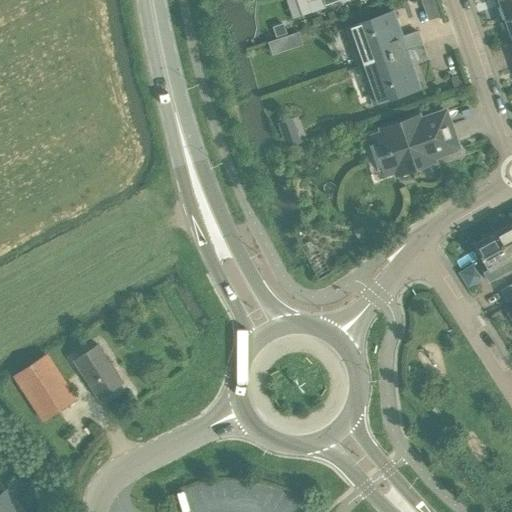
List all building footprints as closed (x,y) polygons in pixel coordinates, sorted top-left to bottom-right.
[(305,0),(310,13),(325,7),(324,5),(338,0),(305,0)] [(511,0),(497,0),(505,20),(511,17),(511,0)] [(359,66),(421,45),(417,32),(401,37),(392,12),(346,28),(359,66)] [(505,21),(502,23),(504,30),(508,29),(511,41),(511,17),(505,20),(505,21)] [(421,45),(359,66),(373,104),(419,88),(410,63),(426,58),(421,45)] [(393,167),(396,175),(434,162),(432,158),(458,150),(450,125),(449,126),(424,134),(418,117),(380,130),(383,139),(373,142),(384,170),(393,167)] [(511,223),(495,233),(510,260),(511,258),(511,223)] [(364,247),(375,240),(369,230),(358,237),(364,247)] [(511,269),(511,263),(510,260),(495,233),(473,245),(488,271),(483,273),(489,283),(511,269)] [(505,302),(511,298),(511,283),(499,291),(505,302)] [(72,361),(88,384),(97,399),(121,383),(97,345),(72,361)] [(13,377),(29,401),(42,421),(74,400),(45,356),(13,377)]
